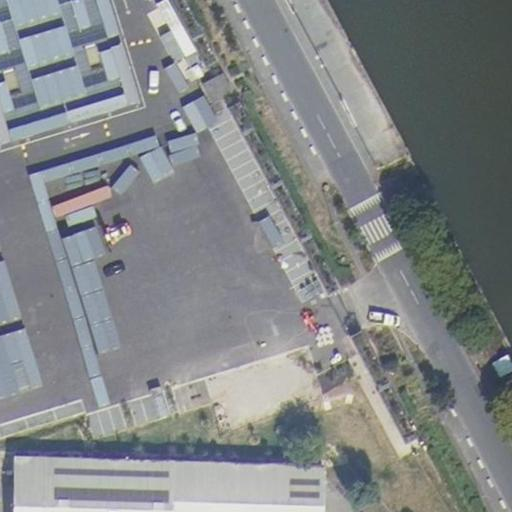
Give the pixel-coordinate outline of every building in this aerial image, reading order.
[(108,0),(0,0),(0,144),(0,145),(141,103),(108,0)] [(214,103),(233,92),(222,73),(203,85),(214,103)] [(248,447),(247,459),(314,461),(315,450),(248,447)] [(313,468),(247,466),(7,459),(5,511),(320,511),(321,468),(313,468)] [(247,466),(313,468),(314,461),(247,459),(247,466)]
